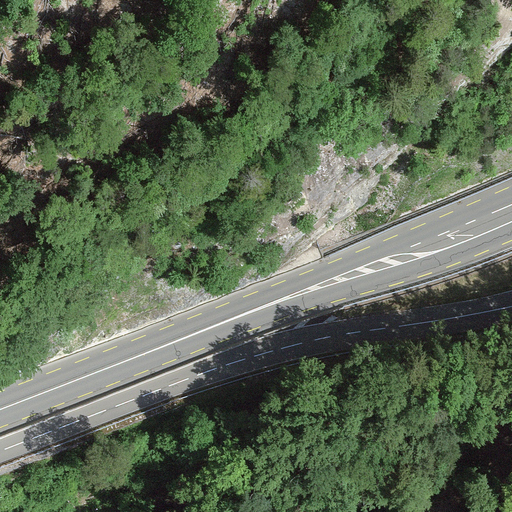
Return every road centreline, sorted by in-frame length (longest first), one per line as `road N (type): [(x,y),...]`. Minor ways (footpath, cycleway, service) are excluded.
road 1 (primary): [(511,215),(0,411)]
road 2 (unclassified): [(0,452),(268,353),(511,308)]
